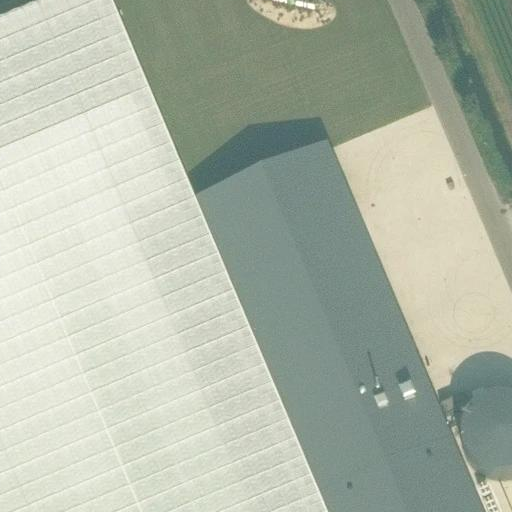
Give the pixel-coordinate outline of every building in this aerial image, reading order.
[(0,511),(323,511),(194,207),(109,0),(60,0),(0,25),(0,511)] [(431,108),(416,114),(444,182),(458,176),(431,108)] [(478,511),(328,151),(194,207),(323,511),(478,511)] [(415,201),(434,241),(436,239),(448,264),(464,257),(433,192),(415,201)] [(442,406),(447,417),(469,408),(464,397),(442,406)]
